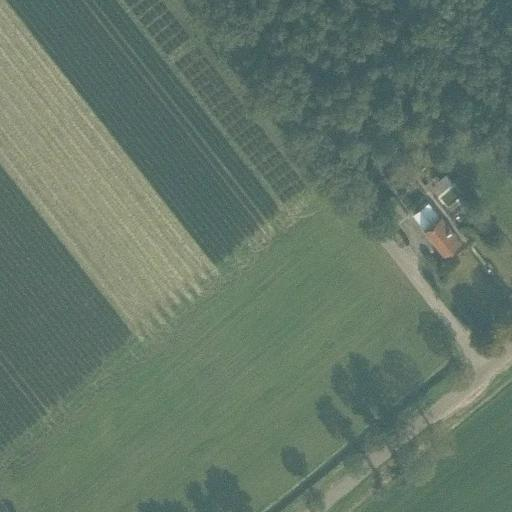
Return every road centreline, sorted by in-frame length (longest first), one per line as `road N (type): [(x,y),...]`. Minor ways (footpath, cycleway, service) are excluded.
road 1 (unclassified): [(498,376),(192,0)]
road 2 (unclassified): [(313,511),(498,376)]
